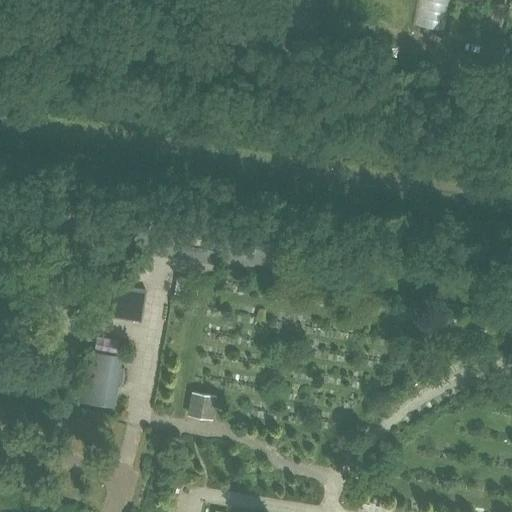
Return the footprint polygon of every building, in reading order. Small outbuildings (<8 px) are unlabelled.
[(446,31),(451,0),(417,0),(413,25),(446,31)] [(19,241),(6,241),(6,254),(16,254),(16,257),(24,257),(24,247),(19,247),(19,241)] [(87,284),(83,311),(143,321),(147,293),(116,288),(88,284),(87,284)] [(116,366),(118,355),(93,351),(85,402),(110,406),(113,384),(120,386),(119,386),(120,387),(122,385),(123,382),(124,380),(124,377),(125,375),(125,372),(124,369),(124,366),(122,367),(123,367),(116,366)] [(189,414),(211,417),(215,396),(193,392),(189,414)]
